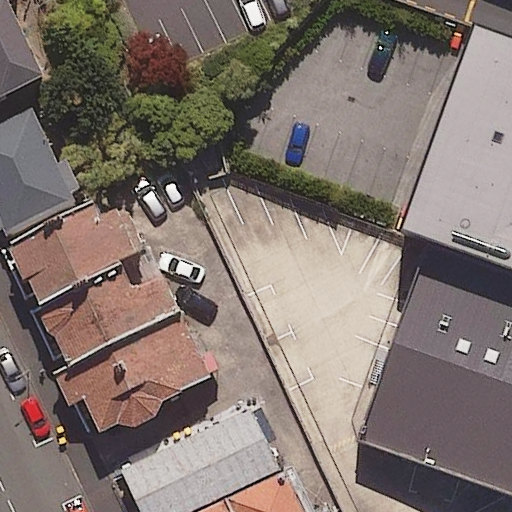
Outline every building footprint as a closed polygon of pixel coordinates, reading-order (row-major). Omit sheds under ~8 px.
[(0,0),(0,100),(45,79),(7,0),(0,0)] [(511,43),(404,5),(343,175),(511,235),(511,43)] [(76,204),(33,113),(0,128),(0,214),(10,235),(76,204)] [(130,272),(151,263),(127,210),(105,220),(98,205),(1,249),(32,316),(130,272)] [(511,261),(453,240),(386,425),(511,470),(511,261)] [(138,290),(130,272),(32,316),(58,375),(185,318),(167,277),(138,290)] [(160,410),(215,385),(185,318),(58,375),(88,442),(117,429),(131,432),(144,429),(160,410)] [(205,511),(282,475),(251,412),(125,473),(143,511),(205,511)] [(205,511),(299,511),(282,475),(205,511)]
